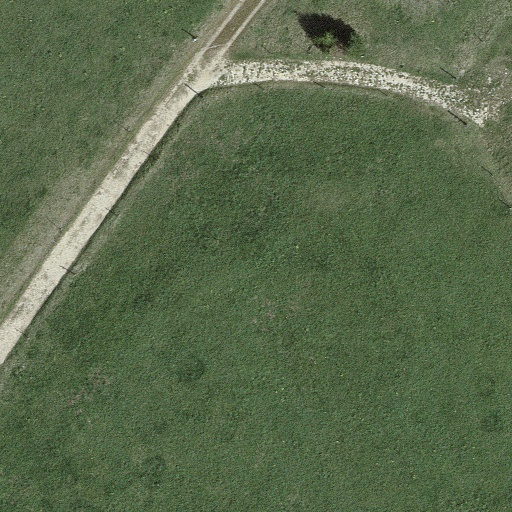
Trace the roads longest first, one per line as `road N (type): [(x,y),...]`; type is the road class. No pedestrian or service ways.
road 1 (track): [(0,336),(245,0)]
road 2 (track): [(207,50),(416,67),(511,107)]
